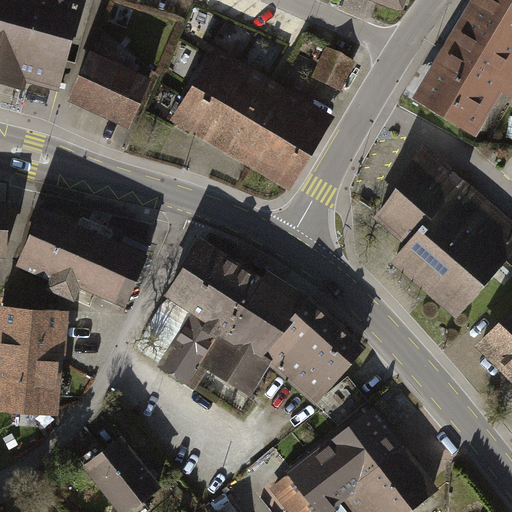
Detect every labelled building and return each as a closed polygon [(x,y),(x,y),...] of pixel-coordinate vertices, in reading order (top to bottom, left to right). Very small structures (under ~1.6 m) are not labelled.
[(82,0),(0,0),(0,74),(46,87),(58,90),(82,0)] [(369,0),(400,10),(403,0),(369,0)] [(511,0),(468,0),(410,99),(480,140),(506,95),(511,98),(511,0)] [(356,62),(332,48),(314,80),(338,93),(356,62)] [(156,79),(93,50),(69,102),(132,131),(156,79)] [(328,121),(215,52),(174,119),(197,133),(253,167),(287,188),(328,121)] [(410,245),(394,264),(461,320),(511,262),(511,223),(425,145),(377,222),(410,245)] [(147,256),(42,210),(20,259),(56,275),(51,288),(73,298),(79,285),(125,305),(147,256)] [(192,389),(209,364),(251,393),(270,365),(315,405),(367,346),(311,298),(269,274),(263,282),(201,243),(164,300),(193,314),(158,367),(192,389)] [(72,313),(2,306),(0,322),(0,410),(63,416),(72,313)] [(511,312),(482,344),(511,372),(511,312)] [(413,511),(442,491),(378,407),(271,489),(287,511),(413,511)] [(126,435),(81,467),(112,511),(133,511),(165,489),(126,435)]
